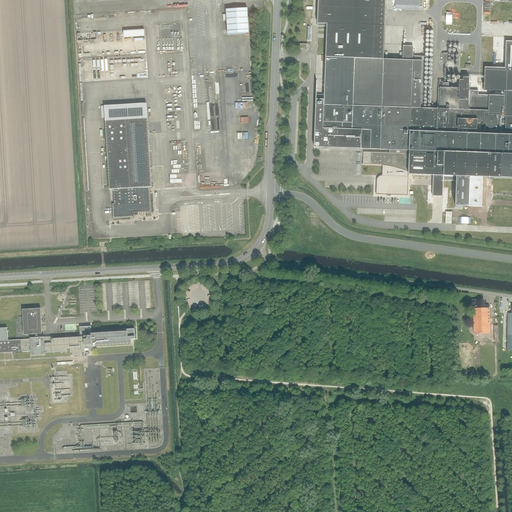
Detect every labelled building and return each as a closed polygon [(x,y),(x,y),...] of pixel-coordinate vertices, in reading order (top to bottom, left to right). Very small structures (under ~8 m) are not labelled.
[(420,9),(420,0),(396,0),(396,8),(420,9)] [(249,33),(247,8),(226,10),(227,34),(249,33)] [(417,151),(417,163),(422,163),(427,163),(427,159),(437,159),(437,152),(438,152),(439,152),(444,152),(443,176),(455,177),(466,177),(477,178),(489,178),(500,178),(501,154),(509,154),(511,154),(511,132),(467,131),(467,130),(477,130),(477,122),(484,122),(485,123),(485,124),(485,125),(486,126),(487,127),(489,128),(490,128),(491,128),(492,128),(493,128),(494,127),(495,127),(496,126),(496,125),(497,124),(497,123),(497,122),(497,120),(497,119),(496,118),(495,117),(493,116),(493,115),(498,115),(498,116),(504,116),(506,116),(505,129),(511,128),(511,68),(510,68),(508,68),(485,68),(485,76),(484,90),(504,91),(504,96),(489,95),(488,111),(477,110),(472,110),(468,110),(468,100),(469,90),(460,90),(459,90),(459,88),(440,88),(439,109),(437,109),(432,109),(430,109),(420,108),(411,108),(412,60),(402,60),(384,59),(383,59),(374,59),(375,26),(327,24),(326,57),(324,105),(323,123),(323,128),(352,130),(351,149),(361,149),(370,149),(380,150),(389,150),(389,153),(371,152),(370,164),(370,165),(378,165),(385,166),(388,166),(392,167),(392,170),(396,170),(396,168),(405,171),(409,172),(408,172),(409,154),(409,151),(417,151)] [(427,94),(432,94),(432,65),(426,65),(426,90),(421,90),(421,106),(427,106),(427,94)] [(146,104),(104,106),(109,190),(113,189),(114,204),(112,204),(113,218),(135,217),(135,214),(138,213),(151,213),(150,191),(150,187),(151,187),(146,104)] [(425,222),(426,211),(417,211),(417,222),(425,222)] [(483,305),(483,301),(472,301),(472,305),(473,305),(474,331),(489,331),(489,305),(483,305)] [(0,353),(4,353),(5,353),(11,352),(13,352),(16,352),(30,351),(32,351),(32,355),(31,355),(31,356),(45,355),(45,354),(44,354),(44,352),(52,351),(52,352),(53,352),(53,351),(70,350),(70,355),(85,355),(84,349),(92,348),(92,347),(92,346),(132,343),(131,339),(135,339),(134,329),(123,329),(123,330),(123,331),(91,333),(91,332),(91,326),(79,327),(80,337),(79,337),(79,338),(69,338),(65,339),(52,339),(52,340),(50,340),(44,341),(43,337),(38,338),(38,334),(42,334),(41,309),(23,310),(23,317),(24,335),(36,334),(36,338),(30,338),(31,338),(31,339),(29,339),(21,340),(19,340),(19,339),(19,340),(16,340),(15,340),(8,340),(7,328),(0,327),(0,353)]
